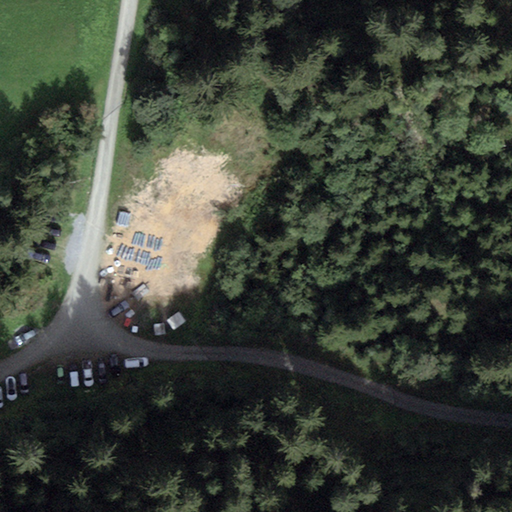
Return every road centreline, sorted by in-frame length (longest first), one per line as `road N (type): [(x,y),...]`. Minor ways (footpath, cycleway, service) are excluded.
road 1 (track): [(0,379),(79,326),(139,348),(298,365),(397,401),(511,421)]
road 2 (unclassified): [(125,0),(79,326)]
